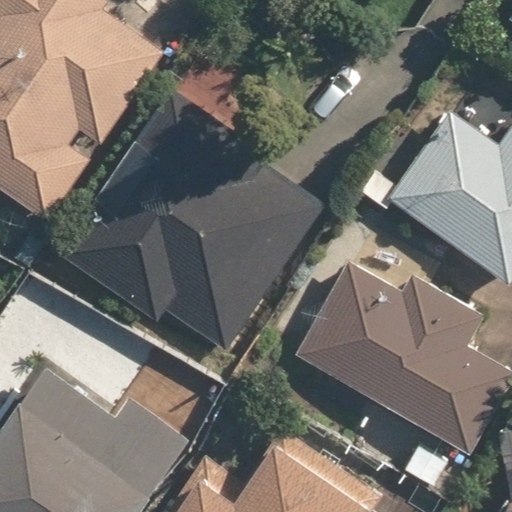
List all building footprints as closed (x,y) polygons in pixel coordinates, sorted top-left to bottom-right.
[(103,0),(0,0),(0,187),(43,217),(83,158),(66,146),(78,129),(98,142),(160,50),(98,8),(103,0)] [(221,343),(319,205),(261,164),(271,150),(178,84),(60,251),(153,317),(163,303),(221,343)] [(511,111),(491,140),(451,110),(388,195),(504,281),(511,270),(511,111)] [(389,284),(345,258),(292,351),(462,448),(508,367),(462,341),(480,310),(400,264),(389,284)] [(0,511),(126,511),(181,435),(125,395),(113,412),(36,357),(0,408),(0,511)] [(356,511),(372,488),(274,424),(239,477),(199,450),(158,511),(356,511)] [(511,511),(511,489),(496,511),(511,511)]
